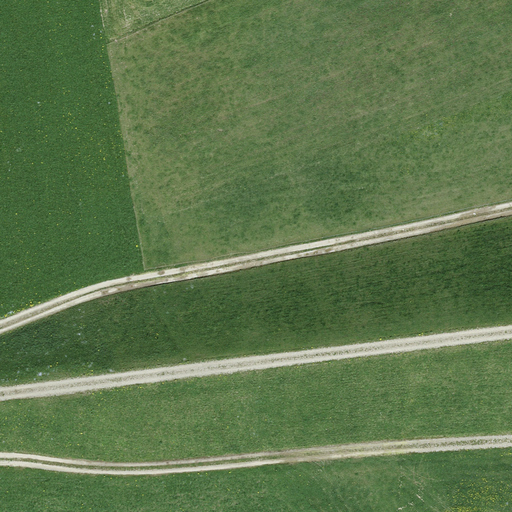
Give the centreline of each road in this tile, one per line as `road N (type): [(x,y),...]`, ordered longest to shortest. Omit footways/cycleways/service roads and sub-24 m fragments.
road 1 (track): [(0,328),(115,285),(511,208)]
road 2 (track): [(511,329),(0,391)]
road 3 (track): [(0,458),(137,468),(511,440)]
